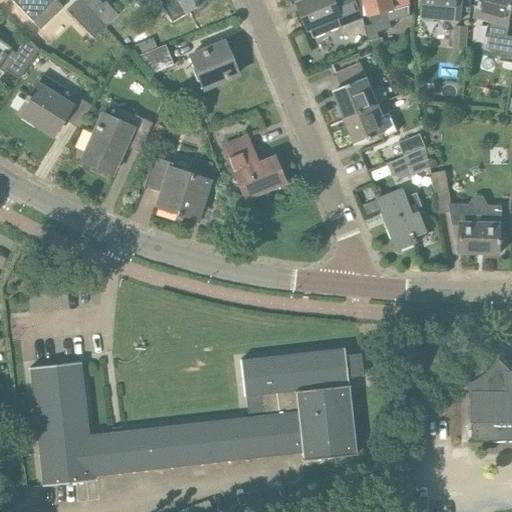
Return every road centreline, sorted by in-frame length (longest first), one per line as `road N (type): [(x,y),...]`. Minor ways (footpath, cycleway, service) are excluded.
road 1 (tertiary): [(355,287),(254,275),(155,248),(10,181)]
road 2 (residential): [(355,287),(351,232),(252,0)]
road 3 (tertiary): [(511,293),(355,287)]
